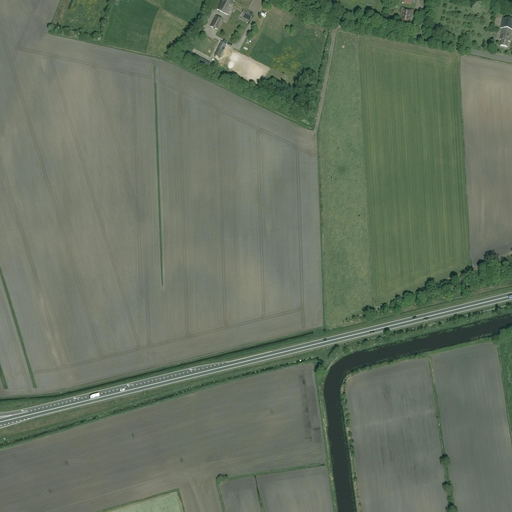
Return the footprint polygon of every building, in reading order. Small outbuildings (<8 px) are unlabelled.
[(233,0),(222,0),(217,10),(228,16),(234,5),(232,4),(233,0)] [(400,21),(401,21),(400,27),(408,28),(409,23),(410,23),(411,19),(412,19),(413,10),(410,10),(405,9),(402,8),(400,21)] [(249,20),(253,14),(247,10),(243,17),(249,20)] [(218,31),(223,20),(216,16),(211,27),(218,31)] [(511,20),(503,18),(501,28),(502,29),(500,40),(502,40),(501,46),(507,47),(508,42),(510,42),(511,30),(511,20)] [(226,45),(222,42),(218,49),(223,52),(226,45)]
